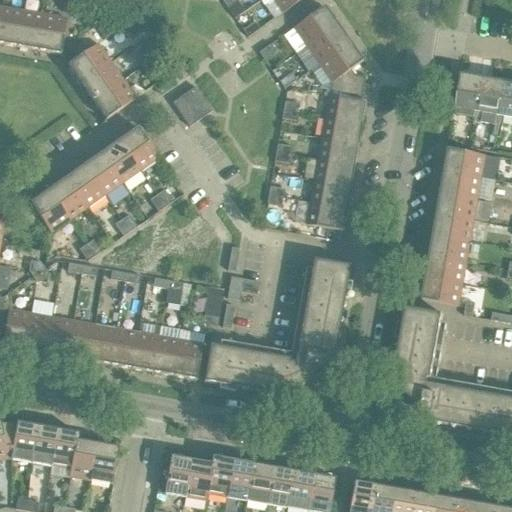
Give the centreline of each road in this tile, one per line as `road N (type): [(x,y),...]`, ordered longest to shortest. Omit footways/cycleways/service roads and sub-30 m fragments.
road 1 (residential): [(382,266),(250,236),(156,98),(17,195),(0,194)]
road 2 (residential): [(382,266),(422,37)]
road 3 (tertiary): [(147,406),(349,441)]
road 4 (residential): [(349,441),(382,266)]
road 5 (tertiary): [(349,441),(511,469)]
road 6 (tertiary): [(0,381),(147,406)]
